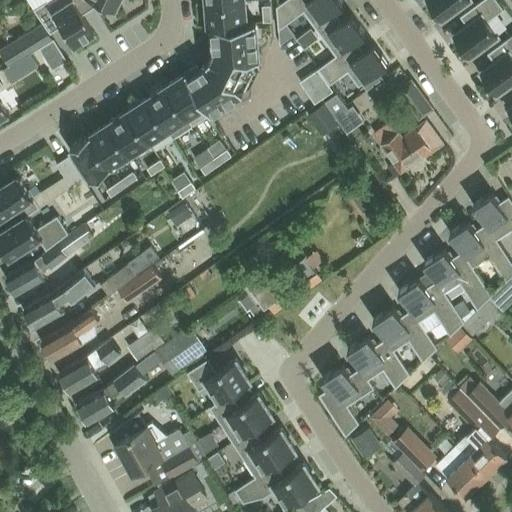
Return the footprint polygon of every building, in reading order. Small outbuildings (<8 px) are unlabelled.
[(46,0),(44,0),(34,7),(49,31),(60,24),(72,43),(80,38),(82,40),(91,34),(90,31),(93,30),(82,12),(73,0),(49,0),(47,1),(46,0)] [(73,0),(82,12),(90,6),(100,0),(113,7),(115,0),(73,0)] [(247,21),(244,0),(233,0),(207,2),(209,25),(247,22),(247,21)] [(282,0),(277,4),(279,27),(280,43),(295,33),(287,22),(304,9),(315,24),(335,10),(345,2),(343,0),(282,0)] [(428,0),(433,6),(430,9),(437,18),(440,16),(442,19),(467,0),(428,0)] [(504,7),(498,0),(479,0),(460,14),(468,24),(454,34),(461,44),(458,46),(464,55),(467,53),(469,56),(498,34),(488,20),(504,7)] [(264,20),(272,19),(270,3),(262,4),(264,20)] [(335,10),(315,24),(336,53),(337,54),(357,39),(367,32),(352,12),(342,19),(335,10)] [(247,22),(209,25),(210,37),(214,37),(215,46),(214,48),(211,54),(255,76),(259,69),(260,68),(259,65),(256,20),(247,21),(247,22)] [(40,22),(14,38),(23,53),(50,37),(40,22)] [(511,33),(488,51),(495,61),(481,71),(488,81),(485,83),(491,92),(494,90),(497,93),(511,81),(511,33)] [(50,68),(66,58),(53,36),(37,46),(50,68)] [(336,53),(318,66),(330,82),(348,69),(359,84),(362,82),(367,89),(383,77),(378,70),(389,62),(374,42),(364,49),(357,39),(337,54),(336,53)] [(252,83),(255,76),(211,54),(208,61),(207,62),(200,67),(197,64),(187,70),(213,110),(251,85),(252,83)] [(318,68),(300,80),(315,102),(333,90),(318,68)] [(187,70),(168,83),(193,123),(213,111),(212,110),(213,110),(187,70)] [(385,77),(367,91),(375,102),(393,89),(385,77)] [(410,77),(398,86),(420,115),(431,106),(410,77)] [(168,83),(149,95),(169,127),(174,135),(192,124),(193,123),(168,83)] [(337,91),(326,99),(337,115),(348,107),(337,91)] [(150,140),(169,127),(149,95),(140,100),(138,97),(128,103),(131,106),(129,108),(150,140)] [(150,140),(129,108),(110,120),(130,152),(150,140)] [(444,142),(432,125),(427,118),(403,135),(399,129),(398,129),(391,119),(374,131),(381,142),(390,154),(401,171),(426,153),(426,154),(444,142)] [(130,152),(110,120),(91,132),(111,164),(130,152)] [(325,133),(324,138),(327,142),(332,143),(336,141),(337,136),(334,132),(329,131),(325,133)] [(111,164),(91,132),(71,145),(91,177),(111,164)] [(219,163),(232,154),(227,147),(214,156),(219,163)] [(72,185),(84,178),(69,154),(57,162),(72,185)] [(206,172),(219,163),(214,156),(201,165),(206,172)] [(147,166),(152,173),(165,164),(160,157),(147,166)] [(388,166),(380,171),(385,177),(392,172),(388,166)] [(120,178),(125,185),(138,176),(133,169),(120,178)] [(0,216),(0,217),(18,206),(24,214),(28,212),(40,204),(19,172),(0,184),(0,216)] [(106,188),(111,195),(125,185),(120,178),(106,188)] [(178,189),(182,196),(196,186),(191,180),(178,189)] [(369,215),(382,205),(370,190),(357,200),(369,215)] [(511,198),(509,194),(499,201),(493,191),(473,203),(486,222),(496,238),(497,237),(511,227),(511,198)] [(184,201),(171,210),(178,221),(191,212),(184,201)] [(47,248),(69,232),(58,214),(38,227),(28,212),(24,214),(0,229),(0,247),(2,246),(9,257),(40,237),(47,248)] [(496,238),(486,222),(476,228),(469,218),(450,231),(462,249),(473,266),(474,265),(490,254),(506,279),(511,273),(511,260),(497,237),(496,238)] [(26,263),(7,274),(17,292),(34,282),(46,275),(44,273),(41,270),(51,264),(52,266),(93,233),(89,227),(85,222),(35,258),(26,263)] [(492,293),(474,265),(473,266),(462,249),(452,256),(445,246),(424,260),(437,279),(444,290),(445,290),(460,280),(478,307),(490,295),(491,294),(492,293)] [(316,249),(307,256),(314,266),(323,259),(316,249)] [(109,293),(137,272),(129,262),(102,282),(109,293)] [(129,299),(162,275),(153,263),(120,287),(129,299)] [(42,296),(25,306),(36,325),(53,315),(64,309),(62,306),(59,300),(69,295),(74,301),(98,282),(96,279),(87,269),(57,287),(42,296)] [(262,271),(246,281),(263,307),(290,290),(280,274),(262,271)] [(503,309),(511,300),(511,273),(506,279),(492,293),(491,294),(490,295),(500,306),(503,309)] [(450,333),(465,320),(445,290),(444,290),(437,279),(427,285),(420,275),(399,289),(411,308),(419,320),(420,319),(434,309),(450,333)] [(478,307),(461,324),(472,333),(488,318),(499,308),(500,306),(490,295),(478,307)] [(93,303),(60,327),(42,337),(54,357),(84,340),(79,333),(101,317),(93,303)] [(419,320),(411,308),(401,314),(395,304),(373,318),(386,337),(393,348),(394,348),(409,338),(422,360),(438,347),(420,319),(419,320)] [(207,348),(195,331),(190,324),(166,341),(157,347),(162,355),(174,371),(207,348)] [(157,347),(166,341),(155,325),(128,344),(138,358),(156,346),(157,347)] [(396,387),(410,373),(394,348),(393,348),(386,337),(376,343),(369,333),(348,347),(374,387),(375,386),(370,378),(384,368),(396,387)] [(72,390),(89,380),(103,372),(99,365),(109,360),(122,351),(112,336),(78,359),(60,369),(72,390)] [(216,402),(232,392),(251,380),(236,357),(217,369),(209,356),(187,370),(199,389),(205,385),(216,402)] [(147,377),(134,362),(104,385),(95,390),(78,400),(89,421),(116,405),(110,396),(123,389),(126,393),(147,377)] [(374,387),(360,366),(350,372),(344,362),(323,376),(329,386),(319,392),(346,434),(360,421),(349,404),(374,387)] [(442,367),(436,373),(444,381),(450,375),(442,367)] [(471,374),(460,385),(461,385),(467,392),(478,381),(471,374)] [(511,418),(511,388),(500,400),(480,379),(478,381),(467,392),(500,425),(510,416),(511,418)] [(461,385),(448,398),(470,421),(474,424),(456,443),(466,453),(467,453),(487,473),(507,454),(494,439),(491,436),(501,427),(500,425),(486,411),(467,392),(461,385)] [(234,441),(255,427),(274,415),(259,392),(240,404),(232,392),(216,402),(210,405),(234,441)] [(176,402),(162,409),(169,423),(183,417),(176,402)] [(382,403),(370,414),(380,425),(392,413),(382,403)] [(140,411),(115,429),(120,438),(115,441),(128,465),(130,463),(134,470),(147,462),(158,483),(203,456),(188,429),(182,432),(181,429),(180,427),(168,433),(153,419),(147,422),(142,414),(140,411)] [(369,425),(352,436),(362,451),(379,440),(369,425)] [(277,461),(296,449),(282,427),(263,439),(255,427),(234,441),(257,475),(277,461)] [(403,428),(393,438),(423,469),(433,459),(403,428)] [(466,493),(487,473),(467,453),(466,453),(456,443),(445,453),(436,461),(438,463),(452,479),(466,493)] [(218,450),(208,457),(214,468),(225,461),(218,450)] [(449,511),(449,510),(430,491),(428,492),(416,480),(424,472),(403,450),(392,461),(414,484),(399,499),(410,510),(409,511),(410,511),(449,511)] [(208,457),(197,462),(204,473),(214,468),(208,457)] [(285,507),(319,484),(304,461),(285,473),(277,461),(257,475),(236,488),(243,500),(266,495),(274,490),(285,507)] [(198,511),(193,503),(207,495),(193,471),(157,491),(163,501),(154,506),(156,511),(198,511)] [(330,487),(311,498),(321,509),(338,495),(330,487)]
